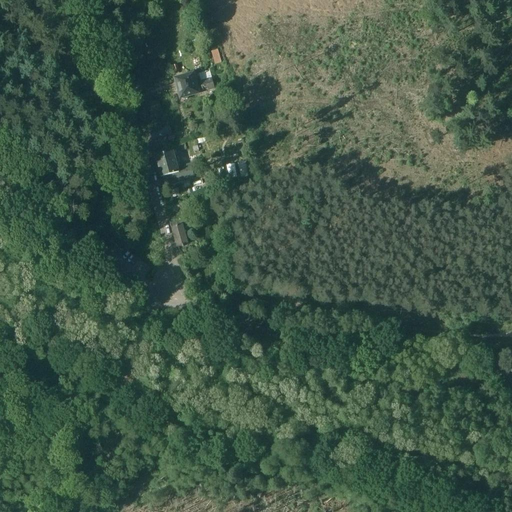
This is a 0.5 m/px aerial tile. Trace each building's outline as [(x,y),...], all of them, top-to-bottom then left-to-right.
[(219,51),(211,53),(215,66),(222,64),(219,51)] [(183,80),(180,78),(178,79),(176,82),(181,101),(182,101),(184,102),(187,102),(189,99),(199,96),(199,95),(196,86),(194,77),(183,80)] [(212,81),(196,86),(199,95),(215,91),(212,81)] [(166,130),(150,134),(152,141),(168,137),(166,130)] [(173,154),(156,158),(165,189),(195,181),(191,166),(178,170),(177,165),(178,165),(177,158),(175,159),(173,154)] [(229,182),(242,181),(240,165),(227,167),(229,182)] [(207,213),(201,214),(202,220),(204,220),(204,223),(209,222),(207,213)] [(181,220),(170,223),(172,230),(183,227),(181,220)] [(183,227),(172,230),(178,249),(189,246),(183,227)] [(215,245),(203,247),(205,256),(217,253),(215,245)] [(300,444),(318,450),(322,439),(304,432),(300,444)]
